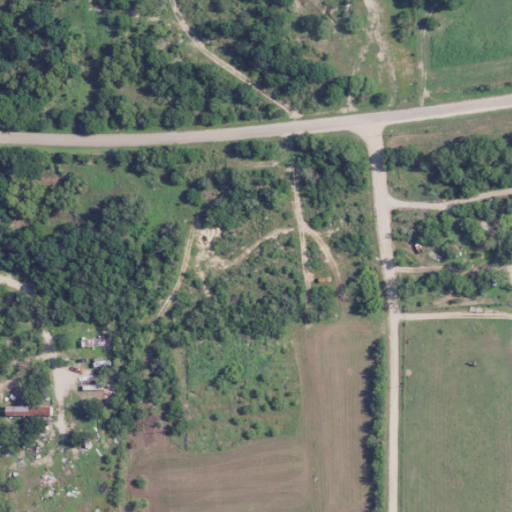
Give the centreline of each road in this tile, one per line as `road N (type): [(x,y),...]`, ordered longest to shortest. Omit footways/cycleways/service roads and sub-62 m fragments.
road 1 (residential): [(511,99),(198,138),(0,137)]
road 2 (residential): [(390,511),(391,285),(356,124)]
